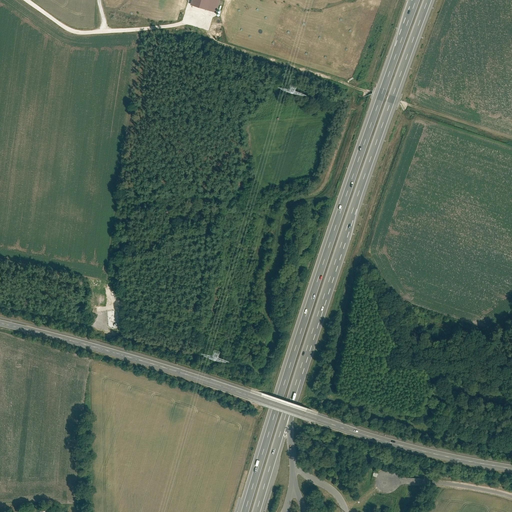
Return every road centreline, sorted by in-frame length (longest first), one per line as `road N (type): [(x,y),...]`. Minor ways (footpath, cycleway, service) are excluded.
road 1 (motorway): [(414,0),(245,511)]
road 2 (tertiary): [(511,467),(370,435),(174,369),(0,323)]
road 3 (track): [(65,0),(511,138)]
road 4 (motorway): [(300,368),(428,0)]
road 5 (motorway): [(256,511),(300,368)]
